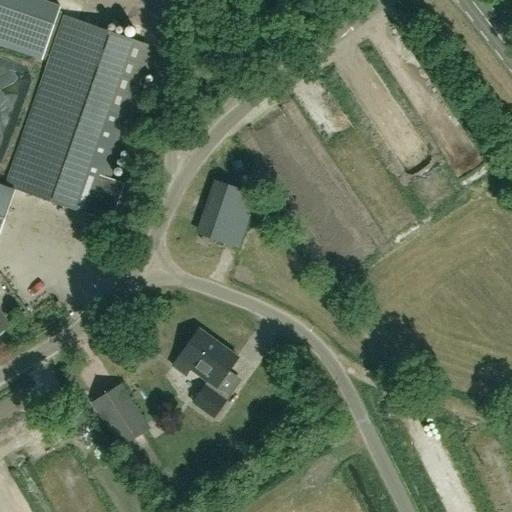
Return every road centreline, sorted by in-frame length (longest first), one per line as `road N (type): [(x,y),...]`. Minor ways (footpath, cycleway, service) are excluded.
road 1 (unclassified): [(407,511),(335,366),(298,328),(138,265)]
road 2 (unclassified): [(138,265),(183,178),(237,118),(388,0)]
road 3 (unclassified): [(0,378),(105,305),(138,265)]
